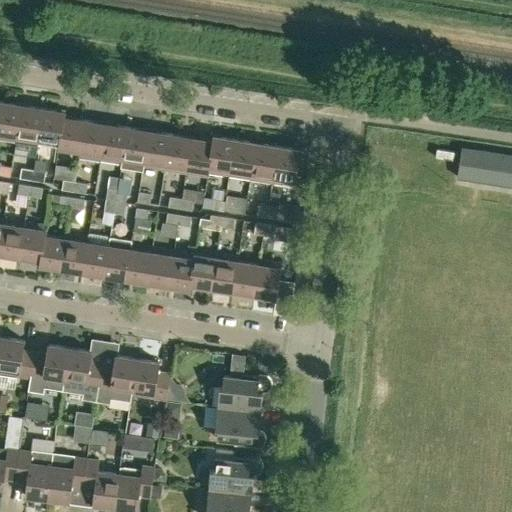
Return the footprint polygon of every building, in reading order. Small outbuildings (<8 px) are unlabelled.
[(22,105),(1,101),(0,105),(0,137),(16,140),(22,105)] [(38,143),(39,139),(43,108),(22,105),(16,140),(38,143)] [(39,139),(59,142),(60,142),(64,116),(65,112),(43,108),(39,139)] [(59,142),(58,151),(79,154),(80,154),(85,120),(64,116),(60,142),(59,142)] [(100,162),(106,123),(85,120),(80,154),(79,154),(78,159),(100,162)] [(122,165),(123,161),(122,161),(128,126),(106,123),(100,162),(122,165)] [(149,130),(128,126),(122,161),(123,161),(143,164),(144,164),(149,130)] [(170,133),(149,130),(144,164),(143,164),(143,168),(164,171),(170,133)] [(186,175),(192,137),(170,133),(164,171),(186,175)] [(199,138),(192,137),(186,175),(208,178),(208,173),(213,140),(214,135),(200,133),(199,138)] [(214,135),(213,140),(208,173),(229,176),(235,139),(214,135)] [(235,139),(229,176),(251,179),(252,174),(251,174),(256,142),(235,139)] [(251,174),(252,174),(272,177),(273,177),(278,146),(256,142),(251,174)] [(300,149),(278,146),(273,177),(272,177),(271,182),(294,185),(300,149)] [(511,155),(462,147),(458,177),(511,185),(511,155)] [(50,177),(69,178),(69,167),(50,166),(50,177)] [(20,177),(32,179),(34,170),(22,168),(20,177)] [(32,179),(44,181),(45,172),(34,170),(32,179)] [(62,190),(73,192),(75,181),(63,179),(62,190)] [(87,183),(75,181),(73,192),(85,194),(87,183)] [(29,195),(31,185),(19,184),(18,193),(29,195)] [(31,185),(29,195),(41,197),(43,187),(31,185)] [(107,187),(106,199),(116,201),(117,189),(107,187)] [(117,189),(116,201),(126,203),(128,190),(117,189)] [(139,191),(137,201),(149,203),(151,193),(139,191)] [(61,195),(59,205),(71,207),(73,197),(61,195)] [(169,206),(180,208),(182,198),(170,196),(169,206)] [(84,198),(73,197),(71,207),(83,209),(84,198)] [(194,200),(182,198),(180,208),(192,210),(194,200)] [(224,211),(225,200),(213,198),(212,209),(224,211)] [(114,213),(116,201),(106,199),(104,211),(114,213)] [(126,203),(116,201),(114,213),(124,214),(126,203)] [(258,205),(256,216),(266,217),(268,206),(258,205)] [(278,208),(268,206),(266,217),(276,219),(278,208)] [(147,219),(149,209),(136,207),(134,217),(147,219)] [(157,222),(165,223),(163,233),(176,235),(178,224),(179,215),(158,212),(157,222)] [(209,225),(221,226),(223,216),(211,214),(209,225)] [(179,215),(178,224),(190,226),(191,217),(179,215)] [(233,228),(235,218),(223,216),(221,226),(233,228)] [(25,222),(4,218),(0,242),(0,254),(19,257),(25,222)] [(47,225),(25,222),(19,257),(40,261),(41,261),(45,235),(46,235),(47,225)] [(254,233),(263,235),(265,224),(255,222),(254,233)] [(275,225),(265,224),(263,235),(273,236),(275,225)] [(109,245),(111,235),(111,234),(89,231),(88,237),(83,272),(104,276),(109,245)] [(66,233),(66,238),(61,269),(83,272),(88,237),(66,233)] [(39,265),(61,269),(66,238),(46,235),(45,235),(41,261),(40,261),(39,265)] [(104,276),(125,279),(131,244),(132,239),(111,235),(109,245),(104,276)] [(147,283),(152,247),(131,244),(125,279),(147,283)] [(190,289),(191,285),(190,285),(194,259),(195,249),(195,247),(186,245),(185,252),(174,251),(173,255),(168,286),(190,289)] [(174,251),(152,247),(147,283),(168,286),(173,255),(174,251)] [(191,285),(211,288),(217,252),(195,249),(194,259),(190,285),(191,285)] [(239,256),(217,252),(211,288),(233,291),(238,261),(239,256)] [(254,295),(276,298),(277,290),(293,292),(295,282),(279,279),(282,263),(259,259),(258,264),(259,264),(254,295)] [(233,291),(254,295),(259,264),(258,264),(238,261),(233,291)] [(3,337),(0,352),(0,372),(31,378),(35,352),(23,350),(24,340),(3,337)] [(63,389),(64,383),(70,347),(48,344),(47,354),(35,352),(31,378),(29,390),(43,392),(44,386),(63,389)] [(92,351),(70,347),(64,383),(63,389),(84,392),(83,398),(96,400),(102,363),(90,361),(92,351)] [(102,363),(96,400),(109,402),(110,397),(131,400),(132,394),(138,358),(116,355),(114,365),(102,363)] [(160,362),(138,358),(132,394),(166,399),(170,373),(158,372),(160,362)] [(265,375),(258,375),(258,379),(224,375),(222,386),(220,386),(218,406),(261,411),(263,392),(264,392),(266,391),(267,391),(269,390),(270,389),(271,388),(271,387),(272,385),(272,384),(272,382),(271,381),(271,379),(270,378),(269,377),(268,376),(266,376),(265,375)] [(0,411),(5,412),(8,396),(0,395),(0,411)] [(179,418),(181,403),(167,401),(165,416),(179,418)] [(40,416),(41,404),(21,402),(19,414),(40,416)] [(251,442),(251,446),(257,447),(259,447),(260,446),(261,446),(263,445),(264,444),(265,443),(266,442),(266,440),(266,439),(266,437),(266,436),(265,434),(264,433),(263,432),(262,431),(261,431),(259,430),(261,411),(218,406),(216,427),(218,427),(217,438),(251,442)] [(70,410),(67,440),(100,443),(101,430),(86,428),(87,411),(70,410)] [(158,437),(160,424),(148,422),(146,436),(158,437)] [(143,438),(142,451),(152,452),(154,439),(143,438)] [(16,480),(20,449),(8,448),(6,459),(0,457),(0,493),(2,493),(4,479),(16,480)] [(53,454),(20,449),(16,480),(27,482),(26,496),(48,499),(53,454)] [(87,458),(53,454),(48,499),(70,502),(71,487),(83,489),(87,458)] [(209,489),(252,493),(254,474),(256,474),(257,474),(258,473),(260,472),(261,471),(262,470),(262,469),(263,467),(263,466),(263,464),(263,463),(262,462),(261,460),(260,459),(259,459),(258,458),(256,458),(250,457),(249,461),(215,457),(214,468),(211,468),(209,489)] [(99,460),(87,458),(83,489),(95,490),(93,505),(115,508),(119,473),(98,470),(99,460)] [(120,467),(119,473),(115,508),(137,511),(139,496),(151,497),(155,466),(142,465),(142,470),(120,467)] [(166,474),(162,467),(155,467),(154,480),(166,481),(166,474)] [(160,498),(162,485),(153,484),(152,497),(160,498)] [(249,511),(252,493),(209,489),(207,509),(209,509),(208,511),(249,511)]
